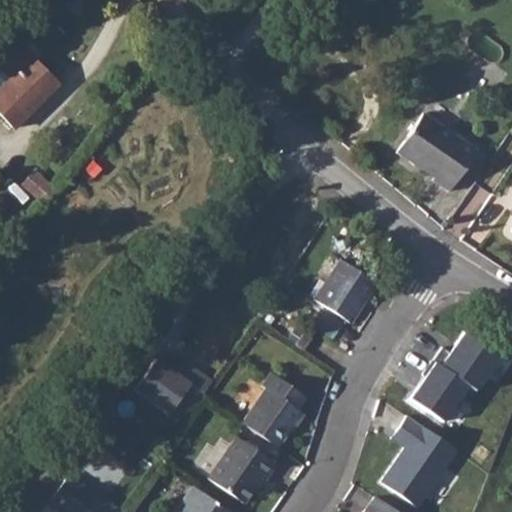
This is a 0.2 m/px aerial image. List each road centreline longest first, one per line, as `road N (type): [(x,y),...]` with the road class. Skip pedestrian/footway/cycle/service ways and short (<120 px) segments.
road 1 (residential): [(437,261),(220,68),(168,0)]
road 2 (residential): [(437,261),(352,389),(327,480),(306,511)]
